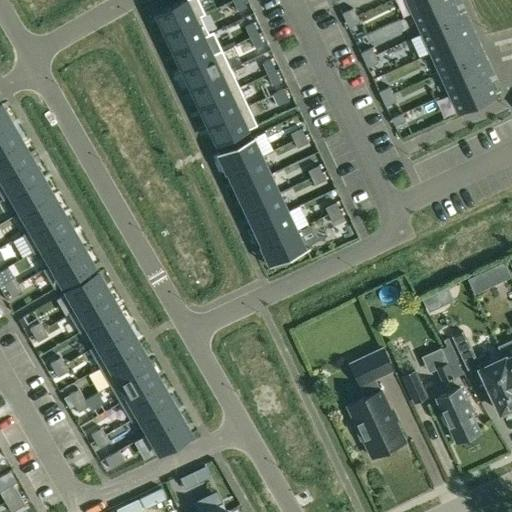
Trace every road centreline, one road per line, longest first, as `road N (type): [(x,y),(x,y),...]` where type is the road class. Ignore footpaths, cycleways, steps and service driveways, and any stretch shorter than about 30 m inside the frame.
road 1 (residential): [(0,370),(78,505),(244,429)]
road 2 (unclassified): [(185,323),(33,69)]
road 3 (residential): [(185,323),(397,231),(386,207)]
road 4 (residential): [(386,207),(288,0)]
road 5 (residential): [(386,207),(511,151)]
road 6 (residential): [(137,0),(23,53)]
road 7 (unclassified): [(244,429),(185,323)]
